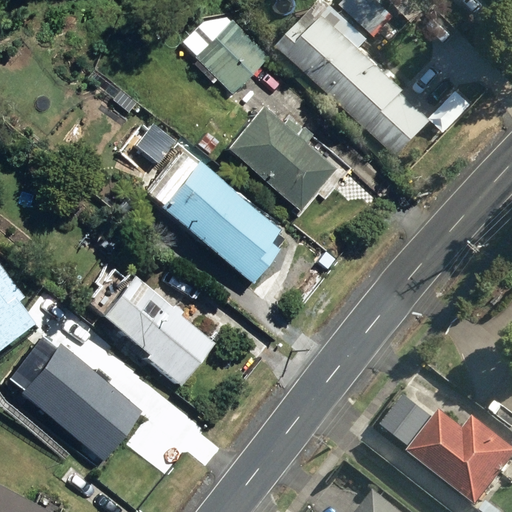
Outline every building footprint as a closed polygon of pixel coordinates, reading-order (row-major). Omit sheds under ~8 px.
[(291,47),(404,158),(440,122),(411,93),(414,90),(338,15),(336,17),(328,9),(291,47)] [(197,59),(232,96),(268,60),(233,24),(197,59)] [(227,152),(301,214),(336,172),(304,146),(311,138),(288,119),(281,127),(262,111),(227,152)] [(159,211),(253,287),(281,253),(278,250),(285,241),(278,236),(280,233),(196,165),(159,211)] [(0,249),(5,253),(15,238),(0,227),(0,249)] [(146,360),(182,388),(214,347),(179,319),(182,315),(173,308),(170,312),(132,281),(101,320),(148,357),(146,360)] [(0,382),(4,386),(34,348),(0,321),(0,382)] [(210,340),(219,346),(229,332),(221,325),(210,340)] [(65,433),(103,463),(142,414),(57,347),(19,397),(51,423),(45,431),(59,441),(65,433)] [(406,455),(477,508),(511,462),(511,449),(472,419),(463,431),(439,412),(406,455)] [(0,511),(53,511),(0,484),(0,511)] [(356,511),(393,511),(371,494),(356,511)]
